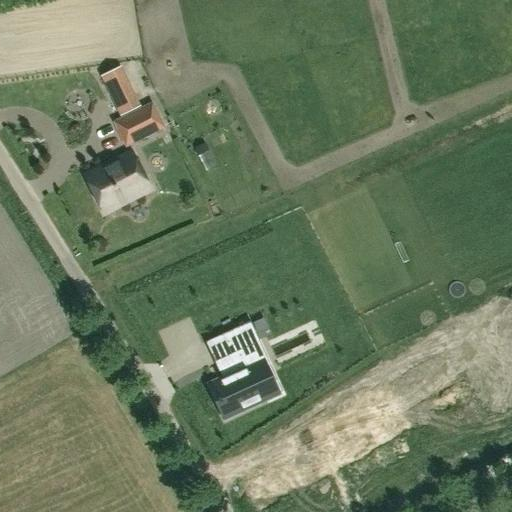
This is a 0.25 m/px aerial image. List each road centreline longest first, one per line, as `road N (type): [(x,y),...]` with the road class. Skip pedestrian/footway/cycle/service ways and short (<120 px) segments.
road 1 (track): [(68,261),(225,511)]
road 2 (residential): [(68,261),(0,154)]
